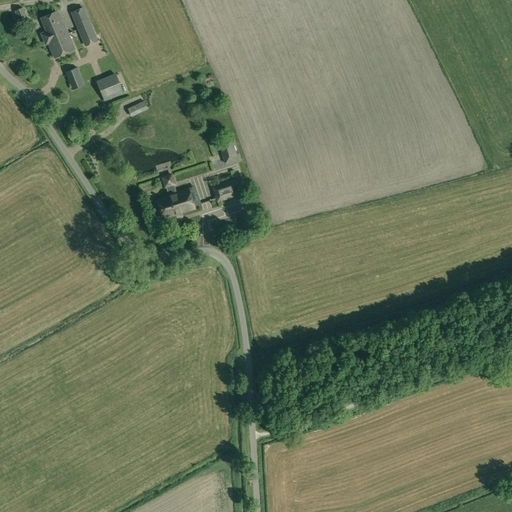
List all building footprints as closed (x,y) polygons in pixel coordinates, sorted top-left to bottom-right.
[(15,11),(20,23),(28,19),(23,7),(15,11)] [(78,29),(91,23),(84,7),(71,12),(78,29)] [(47,30),(42,32),(46,42),(48,41),(50,41),(50,40),(52,40),(51,38),(53,37),(53,38),(68,32),(64,23),(62,24),(56,10),(43,16),(47,25),(46,26),(47,30)] [(91,23),(78,29),(85,47),(98,41),(91,23)] [(74,48),(68,32),(53,38),(53,37),(51,38),(52,40),(50,40),(50,41),(48,41),(54,56),(74,48)] [(85,85),(77,67),(66,72),(73,90),(85,85)] [(97,82),(105,102),(125,94),(117,73),(97,82)] [(144,100),(127,108),(131,117),(148,109),(144,100)] [(213,187),(217,201),(238,194),(233,180),(213,187)] [(177,193),(174,184),(166,186),(169,195),(157,199),(163,218),(175,214),(175,215),(182,212),(195,208),(188,189),(177,193)]
